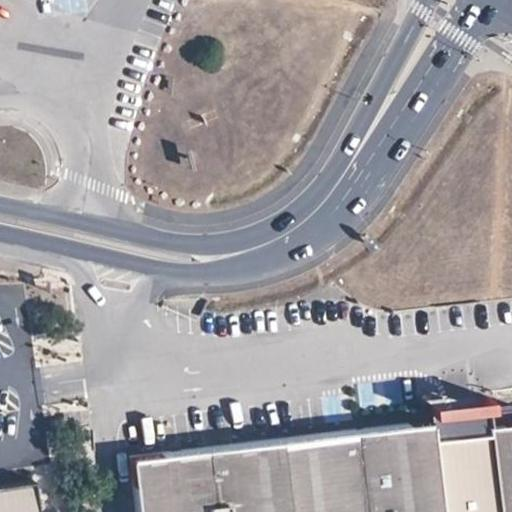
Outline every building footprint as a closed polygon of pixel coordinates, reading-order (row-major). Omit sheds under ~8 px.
[(348,297),(222,305),(225,359),(352,350),(348,297)] [(432,442),(431,434),(429,418),(161,451),(136,454),(129,455),(135,511),(511,511),(511,424),(489,427),(491,435),(432,442)] [(489,427),(431,434),(432,442),(491,435),(489,427)] [(134,441),(136,454),(161,451),(160,438),(134,441)] [(0,511),(34,511),(30,479),(0,482),(0,511)]
